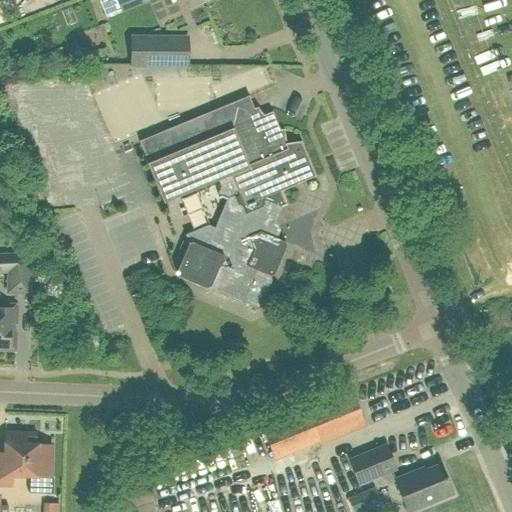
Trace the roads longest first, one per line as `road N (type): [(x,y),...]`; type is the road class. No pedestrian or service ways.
road 1 (tertiary): [(437,325),(302,0)]
road 2 (residential): [(165,399),(234,402),(437,325)]
road 3 (tertiary): [(511,505),(437,325)]
road 4 (residential): [(165,399),(0,390)]
